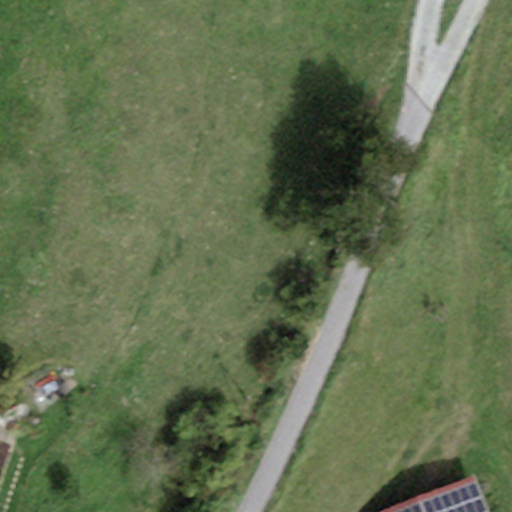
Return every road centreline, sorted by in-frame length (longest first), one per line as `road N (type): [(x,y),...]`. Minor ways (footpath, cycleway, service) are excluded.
road 1 (track): [(250,511),(295,427),(418,121),(421,31),(432,0)]
road 2 (track): [(418,121),(478,0)]
